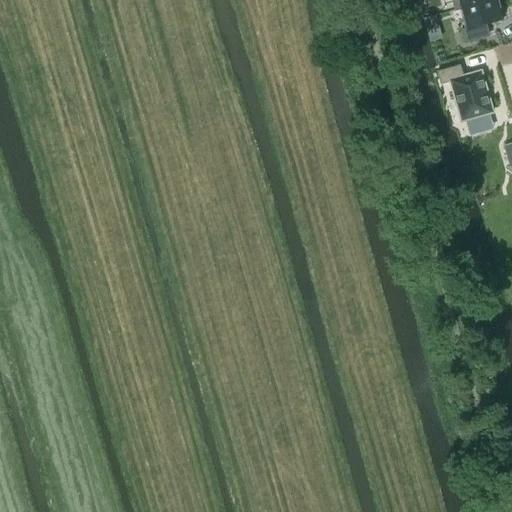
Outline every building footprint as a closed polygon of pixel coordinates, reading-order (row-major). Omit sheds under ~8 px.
[(451,0),(455,11),(460,10),(459,9),(492,0),(451,0)] [(496,0),(492,0),(459,9),(460,10),(465,30),(461,32),(464,44),(488,37),(485,25),(502,20),(496,0)] [(436,16),(425,19),(427,26),(438,23),(436,16)] [(441,71),(437,73),(440,85),(445,84),(450,83),(461,122),(492,113),(491,111),(480,73),(463,78),(460,66),(441,71)] [(511,144),(503,147),(506,158),(511,155),(511,144)]
